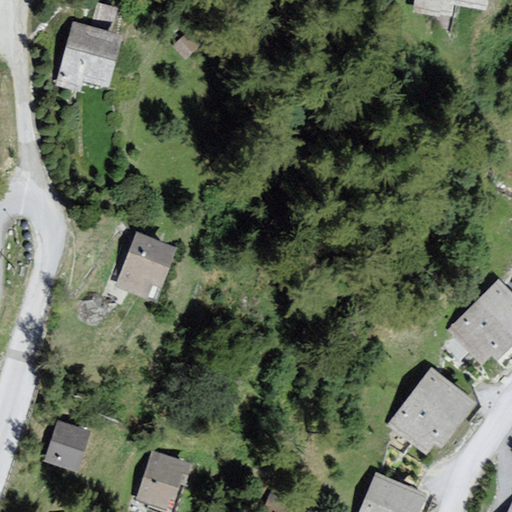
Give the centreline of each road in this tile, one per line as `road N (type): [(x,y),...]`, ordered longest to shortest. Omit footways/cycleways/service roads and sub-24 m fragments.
road 1 (residential): [(0,419),(48,250),(48,223),(33,201)]
road 2 (unclassified): [(33,201),(16,0)]
